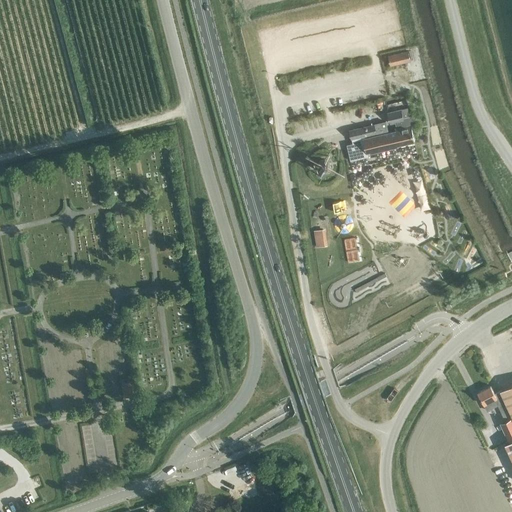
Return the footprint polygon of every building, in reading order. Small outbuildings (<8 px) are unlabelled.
[(408,51),(388,55),(391,65),(410,60),(408,51)] [(404,118),(402,109),(389,112),(392,123),(397,122),(399,130),(389,132),(386,121),(350,129),(353,143),(347,144),(351,160),(370,156),(369,154),(397,147),(397,146),(415,142),(412,126),(413,125),(415,124),(416,121),(416,119),(414,117),(411,117),(404,118)] [(322,160),(318,165),(319,170),(324,173),(328,172),(331,168),(331,163),(326,160),(322,160)] [(314,230),(316,246),(325,245),(323,229),(314,230)] [(121,381),(124,396),(136,394),(133,379),(121,381)] [(491,386),(478,392),(484,404),(494,399),(505,421),(500,423),(509,441),(511,439),(511,385),(494,394),(491,386)]
